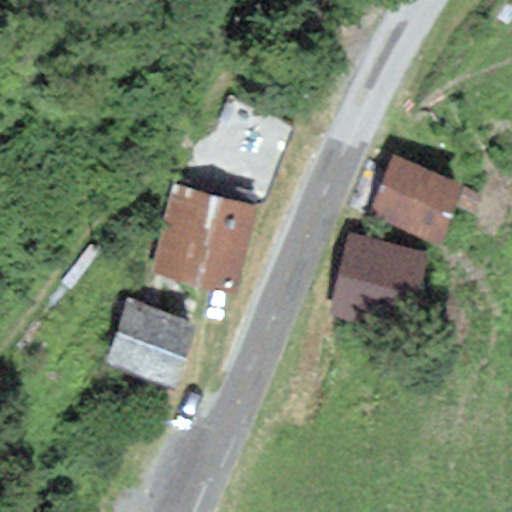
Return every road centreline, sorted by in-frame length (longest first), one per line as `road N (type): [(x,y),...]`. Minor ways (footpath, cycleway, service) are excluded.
road 1 (tertiary): [(421,0),(350,137),(189,511)]
road 2 (track): [(0,357),(191,68),(232,29),(282,0)]
